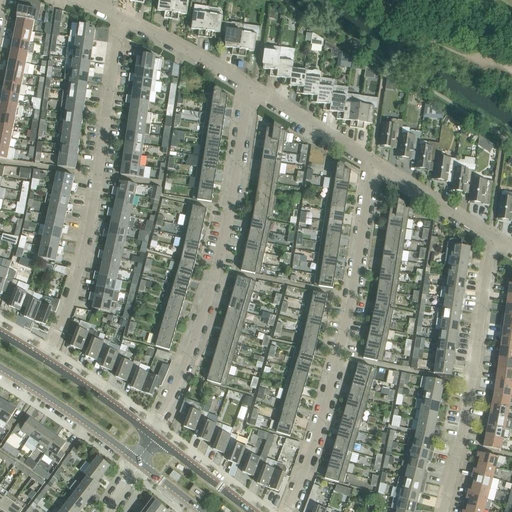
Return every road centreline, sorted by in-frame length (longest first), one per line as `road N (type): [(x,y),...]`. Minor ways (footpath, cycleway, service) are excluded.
road 1 (residential): [(153,437),(217,270),(253,87)]
road 2 (residential): [(288,511),(339,356),(369,181),(379,164)]
road 3 (residential): [(43,359),(76,276),(122,17)]
road 4 (residential): [(444,511),(490,253),(499,239)]
road 5 (tertiary): [(0,367),(138,462)]
road 6 (unclassified): [(253,87),(122,17)]
road 7 (unclassified): [(379,164),(253,87)]
road 8 (unclassified): [(499,239),(379,164)]
road 9 (tertiary): [(153,437),(43,359)]
road 10 (tertiary): [(251,511),(153,437)]
